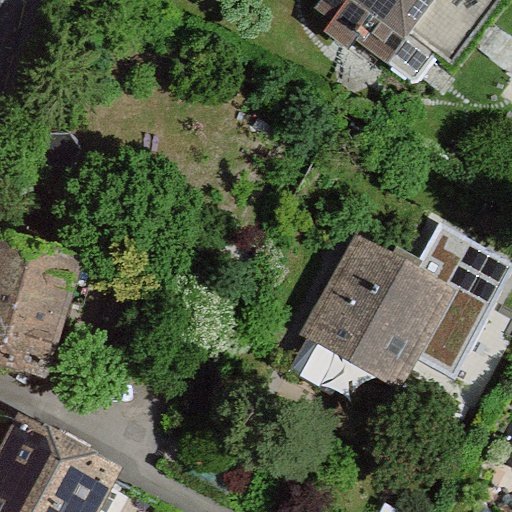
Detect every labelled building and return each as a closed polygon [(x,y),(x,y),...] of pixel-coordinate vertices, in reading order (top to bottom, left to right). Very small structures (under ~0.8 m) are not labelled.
[(506,0),(334,0),(326,10),(422,81),(441,55),(457,66),(506,0)] [(77,263),(0,243),(0,364),(44,378),(77,263)] [(449,293),(362,248),(315,338),(402,383),(449,293)] [(168,333),(142,319),(118,362),(145,376),(168,333)] [(206,352),(180,338),(156,384),(183,397),(206,352)] [(0,483),(1,484),(30,429),(0,412),(0,483)] [(120,473),(30,429),(1,484),(0,485),(0,511),(99,511),(114,483),(120,473)]
